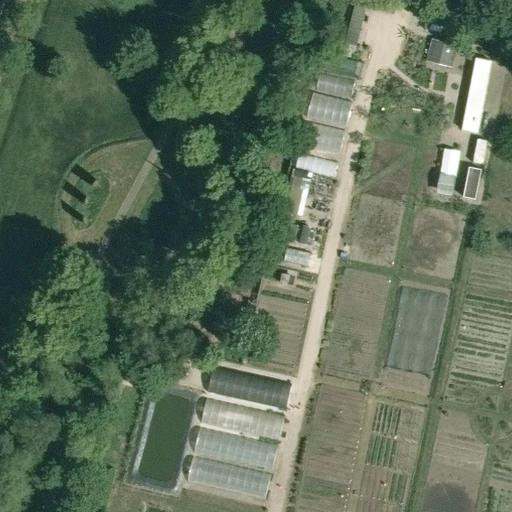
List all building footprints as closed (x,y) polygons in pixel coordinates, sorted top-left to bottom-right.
[(433,39),(428,60),(450,65),(454,44),(433,39)] [(478,64),(465,134),(480,137),(494,67),(478,64)] [(351,98),(355,81),(320,73),(316,91),(351,98)] [(347,128),(353,103),(313,93),(307,119),(347,128)] [(339,155),(346,132),(307,122),(301,146),(339,155)] [(478,139),(473,164),(482,166),(488,141),(478,139)] [(335,179),(339,163),(299,154),(296,170),(312,173),(335,179)] [(476,200),(481,171),(469,168),(464,198),(476,200)] [(312,173),(296,170),(294,178),(303,180),(311,182),(312,173)] [(309,191),(311,182),(303,180),(294,178),(286,214),(297,216),(303,190),(309,191)] [(307,267),(310,254),(287,249),(284,262),(307,267)] [(287,410),(293,385),(214,367),(208,393),(287,410)] [(279,441),(285,416),(207,399),(201,424),(279,441)] [(272,471),(278,445),(200,428),(194,453),(272,471)] [(265,500),(272,474),(193,457),(187,483),(265,500)]
